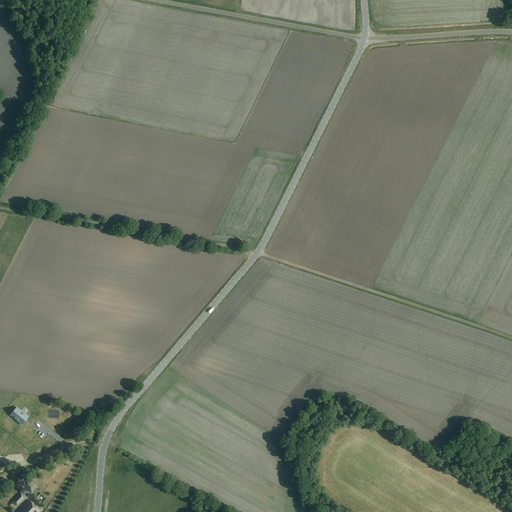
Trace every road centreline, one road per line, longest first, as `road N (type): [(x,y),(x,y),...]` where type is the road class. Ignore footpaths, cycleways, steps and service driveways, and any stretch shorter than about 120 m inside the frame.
road 1 (primary): [(96,511),(110,428),(253,258),(364,38)]
road 2 (track): [(0,206),(256,252),(511,338)]
road 3 (unclassified): [(364,38),(155,0)]
road 4 (unclassified): [(511,32),(364,38)]
